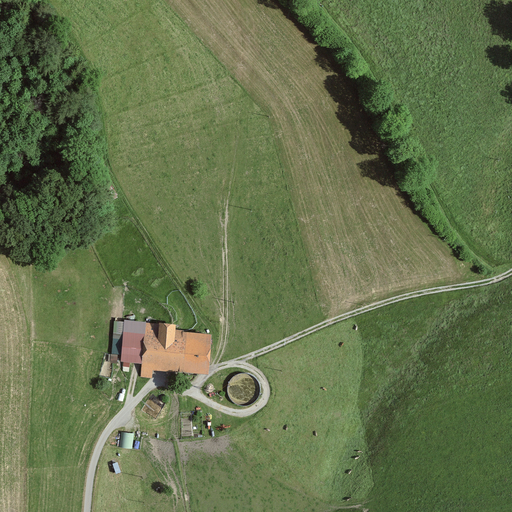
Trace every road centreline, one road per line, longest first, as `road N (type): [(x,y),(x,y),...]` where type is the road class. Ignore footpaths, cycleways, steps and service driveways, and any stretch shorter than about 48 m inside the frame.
road 1 (track): [(511,272),(323,325),(213,369),(193,391),(157,379)]
road 2 (track): [(245,0),(249,71),(227,216),(225,340),(213,369)]
road 3 (residential): [(157,379),(104,436),(86,511)]
road 4 (track): [(237,360),(262,376),(264,401),(243,414),(193,391)]
